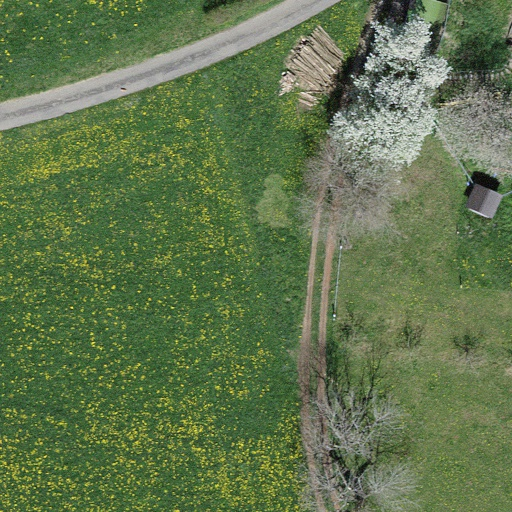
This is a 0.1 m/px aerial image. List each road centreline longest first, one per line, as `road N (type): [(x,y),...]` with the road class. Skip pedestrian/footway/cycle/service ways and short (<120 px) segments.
road 1 (track): [(384,0),(327,196),(314,420),(330,511)]
road 2 (unclassified): [(320,0),(210,51),(0,117)]
